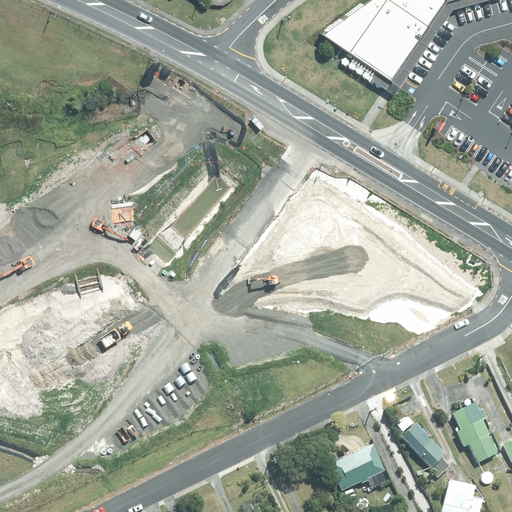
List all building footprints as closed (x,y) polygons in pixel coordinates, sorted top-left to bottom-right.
[(364,0),(315,34),(344,54),(385,84),(396,70),(436,4),(449,0),(381,0),(381,1),(379,0),(364,0)] [(272,216),(232,189),(200,238),(214,248),(217,243),(243,260),(272,216)] [(458,431),(454,433),(462,448),(467,445),(476,464),(496,454),(486,433),(490,431),(487,424),(482,426),(480,422),(486,419),(481,409),(477,411),(473,403),(450,414),(458,431)] [(405,417),(396,426),(402,433),(412,424),(405,417)] [(430,468),(428,470),(437,478),(448,467),(439,458),(442,454),(412,425),(400,437),(430,468)] [(511,440),(502,446),(511,467),(511,440)] [(380,473),(383,472),(369,445),(327,465),(340,492),(359,483),(360,485),(366,482),(370,490),(385,483),(380,473)] [(481,478),(482,480),(483,481),(485,482),(487,483),(489,483),(490,482),(492,481),(493,479),(493,477),(493,475),(492,473),(490,472),(489,471),(487,471),(485,471),(483,473),(482,474),(481,476),(481,478)] [(439,511),(477,511),(480,499),(470,497),(472,487),(446,481),(439,511)]
